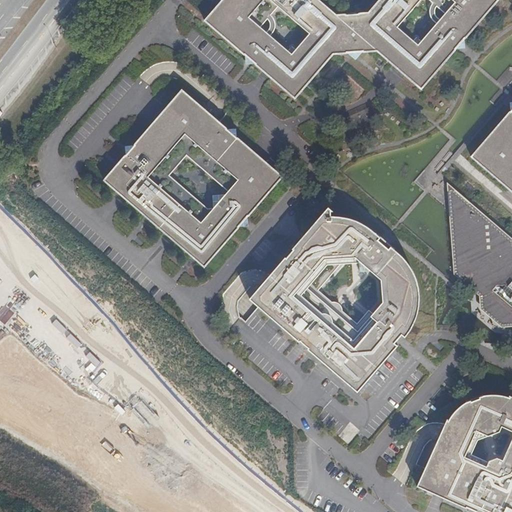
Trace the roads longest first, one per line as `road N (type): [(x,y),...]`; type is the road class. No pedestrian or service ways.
road 1 (unclassified): [(405,511),(188,318),(172,291),(60,187),(49,152),(56,138),(157,24)]
road 2 (unclassified): [(157,24),(307,152)]
